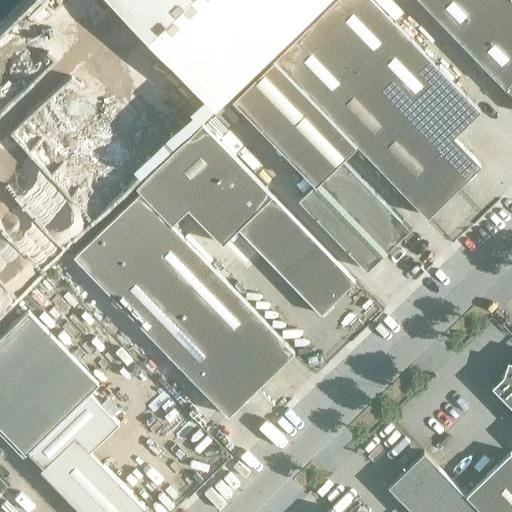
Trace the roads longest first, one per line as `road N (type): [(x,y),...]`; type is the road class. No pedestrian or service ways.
road 1 (unclassified): [(239,511),(511,247)]
road 2 (unknown): [(0,154),(59,110),(110,54)]
